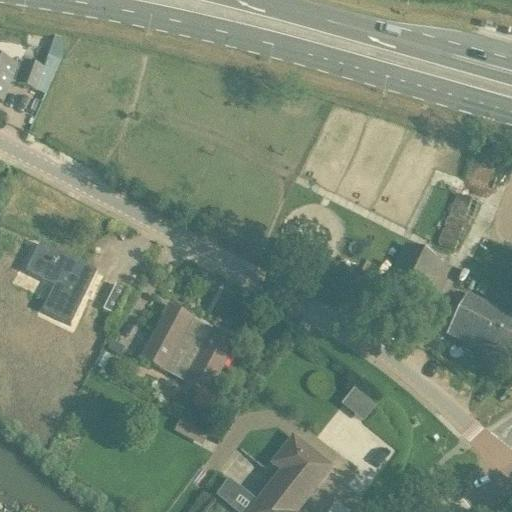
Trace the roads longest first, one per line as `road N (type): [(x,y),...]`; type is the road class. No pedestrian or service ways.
road 1 (unclassified): [(511,461),(370,342),(0,143)]
road 2 (primary): [(62,0),(217,28),(511,112)]
road 3 (primary): [(511,80),(366,40),(340,25)]
road 4 (primary): [(511,64),(340,25)]
